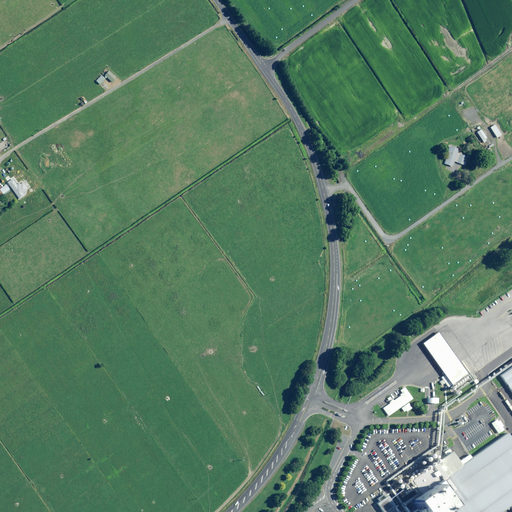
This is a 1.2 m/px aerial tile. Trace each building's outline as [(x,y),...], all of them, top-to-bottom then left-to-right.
[(116,78),(109,71),(104,75),(112,82),(116,78)] [(105,79),(101,75),(96,81),(100,84),(105,79)] [(500,135),(494,125),(490,127),(496,138),(500,135)] [(486,138),(480,129),(476,132),(482,141),(486,138)] [(458,149),(449,145),(446,154),(448,154),(444,164),(451,167),(454,161),(464,165),(465,162),(463,161),(465,156),(457,153),(458,149)] [(30,185),(26,179),(15,187),(18,191),(16,192),(18,194),(30,185)] [(6,185),(0,188),(0,194),(2,193),(4,196),(10,191),(6,185)] [(463,375),(432,333),(416,345),(447,387),(463,375)] [(511,366),(499,375),(511,394),(511,366)] [(377,409),(383,417),(409,399),(400,387),(394,392),(396,395),(377,409)] [(470,421),(464,413),(460,416),(465,425),(470,421)] [(500,420),(498,421),(497,420),(491,423),(498,434),(504,430),(502,427),(504,426),(500,420)] [(444,511),(447,510),(448,511),(500,511),(508,508),(510,511),(511,511),(511,438),(508,441),(505,438),(457,469),(450,457),(408,484),(417,499),(397,511),(444,511)]
